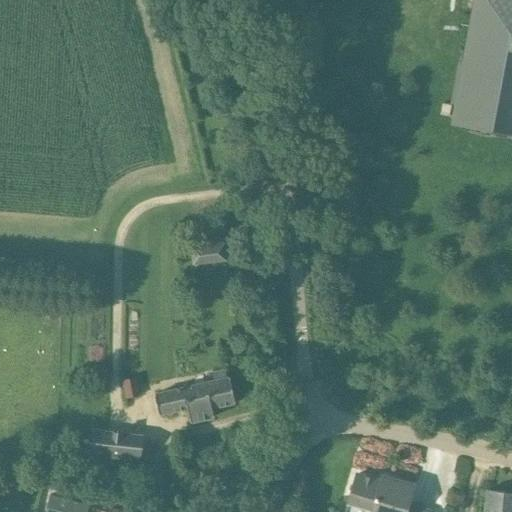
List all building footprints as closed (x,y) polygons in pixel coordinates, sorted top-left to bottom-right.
[(511,0),(474,0),(451,125),(511,135),(511,0)] [(193,217),(155,224),(157,240),(195,234),(193,217)] [(187,245),(187,263),(215,262),(215,244),(187,245)] [(214,417),(212,408),(235,403),(230,378),(227,378),(225,371),(212,373),(214,381),(155,394),(159,414),(188,408),(191,422),(214,417)] [(140,397),(137,377),(124,380),(127,399),(140,397)] [(144,435),(92,429),(89,459),(127,463),(127,460),(141,462),(144,435)] [(430,511),(431,510),(409,503),(414,486),(383,477),(381,482),(357,475),(349,503),(373,510),(372,511),(430,511)] [(511,511),(511,492),(488,490),(485,511),(511,511)] [(88,511),(90,505),(49,494),(45,508),(60,511),(88,511)]
